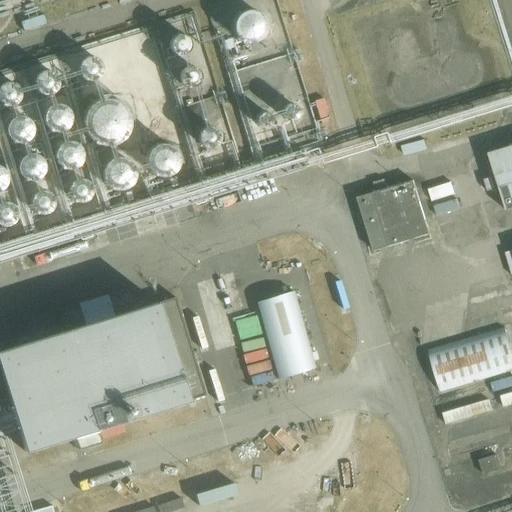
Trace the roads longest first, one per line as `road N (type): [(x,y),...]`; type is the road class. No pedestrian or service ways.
road 1 (unknown): [(354,269),(439,270),(511,295)]
road 2 (unknown): [(511,291),(466,146)]
